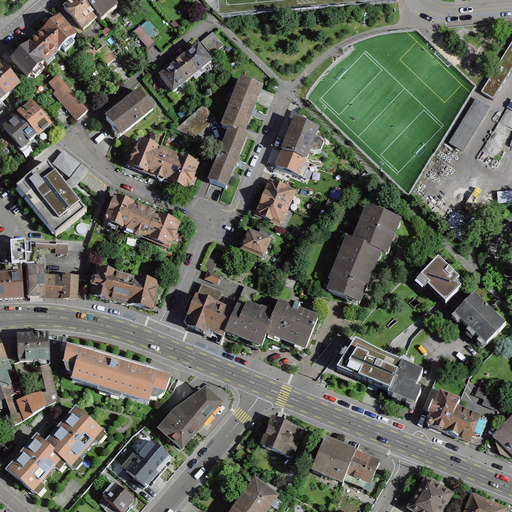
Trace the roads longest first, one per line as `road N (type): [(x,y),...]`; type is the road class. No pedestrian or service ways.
road 1 (residential): [(210,217),(128,182),(73,141),(106,104),(216,20)]
road 2 (secondary): [(265,383),(419,447)]
road 3 (tertiary): [(265,383),(161,511)]
road 4 (secondary): [(0,317),(74,317),(159,340)]
road 5 (residential): [(210,217),(239,207),(290,91)]
road 6 (residential): [(159,340),(210,217)]
